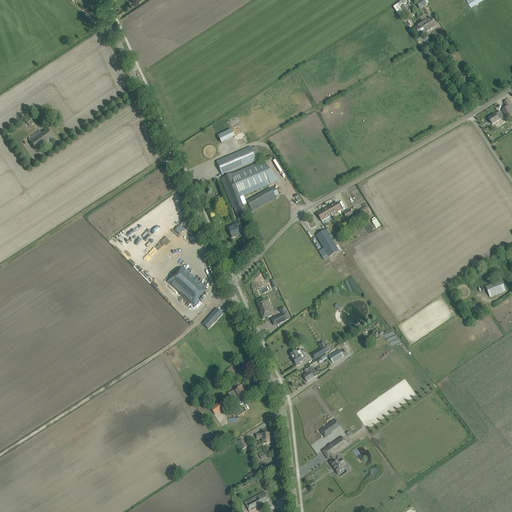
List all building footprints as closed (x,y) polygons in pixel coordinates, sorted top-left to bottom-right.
[(422,0),(416,4),(420,9),(426,5),(423,0),(422,0)] [(412,14),(409,9),(406,5),(401,9),(406,18),(412,14)] [(420,18),(423,23),(424,23),(429,31),(436,27),(431,18),(428,21),(424,15),(420,18)] [(424,23),(423,23),(415,29),(420,37),(429,31),(424,23)] [(504,103),(508,108),(489,119),(492,125),(497,122),(506,116),(507,119),(511,115),(511,108),(507,101),(504,103)] [(25,120),(22,122),(21,123),(26,131),(30,128),(30,127),(34,124),(31,120),(27,123),(25,120)] [(223,142),(237,137),(234,129),(220,135),(223,142)] [(41,134),(39,131),(28,139),(36,150),(53,138),(47,130),(41,134)] [(251,147),(221,160),(217,162),(222,176),(227,174),(257,161),(251,147)] [(263,162),(230,175),(240,198),(278,182),(263,162)] [(234,208),(237,217),(246,213),(240,198),(230,175),(221,179),(233,209),(234,208)] [(276,198),(275,196),(271,189),(247,202),(253,211),(276,198)] [(327,209),(331,216),(342,210),(337,203),(327,209)] [(355,224),(371,213),(367,206),(353,215),(350,210),(343,214),(346,219),(350,217),(353,223),(355,224)] [(331,216),(327,209),(317,214),(322,222),(331,216)] [(377,219),(372,222),(376,229),(382,226),(377,219)] [(240,235),(238,230),(242,228),(239,221),(235,223),(236,225),(228,228),(233,238),(240,235)] [(176,231),(180,235),(184,231),(180,227),(176,231)] [(327,230),(316,236),(321,245),(324,249),(329,258),(339,252),(336,246),(338,245),(335,240),(333,241),(332,239),(327,230)] [(169,281),(196,305),(200,300),(199,299),(208,289),(184,267),(175,277),(174,276),(169,281)] [(501,281),(499,282),(486,288),(490,298),(505,292),(501,281)] [(260,313),(263,320),(273,315),(270,309),(269,310),(266,302),(257,305),(261,313),(260,313)] [(203,324),(207,328),(208,329),(215,321),(215,322),(223,314),(217,309),(216,310),(203,324)] [(282,315),(276,317),(279,324),(290,319),(287,312),(286,313),(282,315)] [(326,346),(323,341),(318,345),(321,349),(311,355),(314,360),(330,351),(326,346)] [(304,355),(301,350),(297,352),(296,352),(291,355),(293,359),(293,360),(295,362),(294,363),(296,367),(300,364),(300,363),(303,361),(302,360),(305,358),(303,355),(304,355)] [(333,364),(344,357),(340,350),(329,357),(333,364)] [(307,370),(305,371),(307,375),(304,377),(307,382),(317,376),(312,367),(307,370)] [(214,385),(221,380),(218,377),(212,382),(214,385)] [(237,389),(231,392),(233,397),(235,401),(239,399),(241,398),(246,396),(242,387),(237,389)] [(222,402),(214,407),(218,413),(226,408),(222,402)] [(243,408),(234,413),(236,416),(237,418),(237,417),(245,412),(243,408)] [(327,427),(321,431),(325,438),(332,433),(327,427)] [(269,434),(264,434),(262,434),(262,435),(257,435),(257,439),(263,439),(263,445),(266,444),(266,445),(267,445),(267,444),(270,444),(270,439),(269,439),(269,434)] [(342,438),(323,451),(328,459),(329,458),(332,462),(330,463),(339,474),(346,469),(343,465),(345,464),(342,460),(340,461),(338,458),(337,458),(333,452),(336,450),(338,452),(348,445),(342,438)] [(242,450),(247,447),(243,440),(238,444),(242,450)] [(264,451),(258,454),(262,460),(267,457),(264,451)] [(255,471),(246,476),(249,481),(258,476),(255,471)] [(265,492),(260,495),(245,503),(249,511),(250,511),(263,506),(262,504),(269,500),(265,492)]
